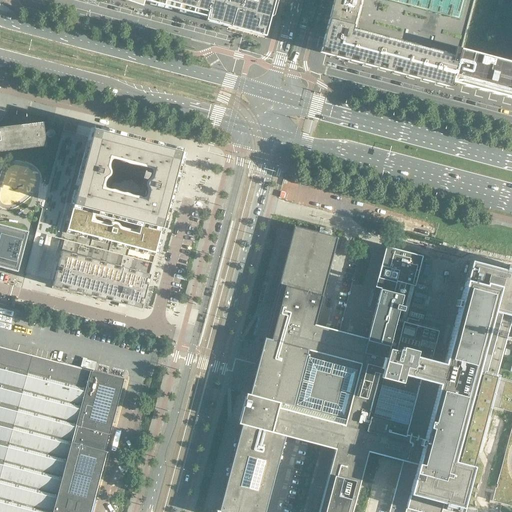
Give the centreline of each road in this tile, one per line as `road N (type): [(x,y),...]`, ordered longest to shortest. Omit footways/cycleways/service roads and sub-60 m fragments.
road 1 (tertiary): [(247,126),(148,511)]
road 2 (tertiary): [(177,511),(275,135)]
road 3 (secondary): [(275,135),(511,196)]
road 4 (secondary): [(511,160),(285,98)]
road 5 (secondary): [(226,80),(0,18)]
road 6 (residential): [(511,119),(319,68),(297,46)]
road 7 (residential): [(198,37),(57,0)]
road 8 (secondary): [(0,56),(133,95)]
road 9 (residential): [(0,82),(93,106),(133,95)]
